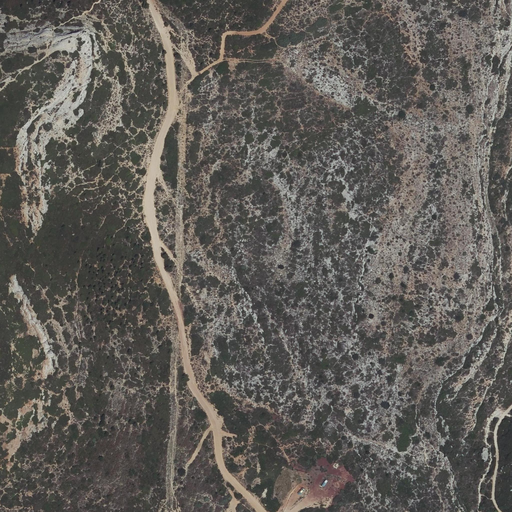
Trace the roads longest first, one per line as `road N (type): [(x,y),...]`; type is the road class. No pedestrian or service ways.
road 1 (track): [(262,511),(222,466),(158,259),(151,170),(172,104),(170,58),(148,0)]
road 2 (track): [(285,0),(263,30),(225,34),(220,56),(187,84)]
